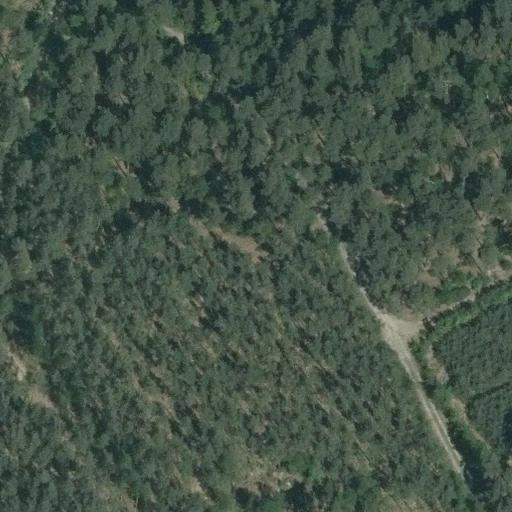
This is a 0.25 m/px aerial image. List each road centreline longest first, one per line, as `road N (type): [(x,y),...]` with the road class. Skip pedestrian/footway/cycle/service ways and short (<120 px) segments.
road 1 (track): [(511,278),(398,341),(296,177),(148,0)]
road 2 (track): [(60,0),(0,198)]
road 3 (track): [(0,351),(115,511)]
road 4 (track): [(488,511),(398,341)]
